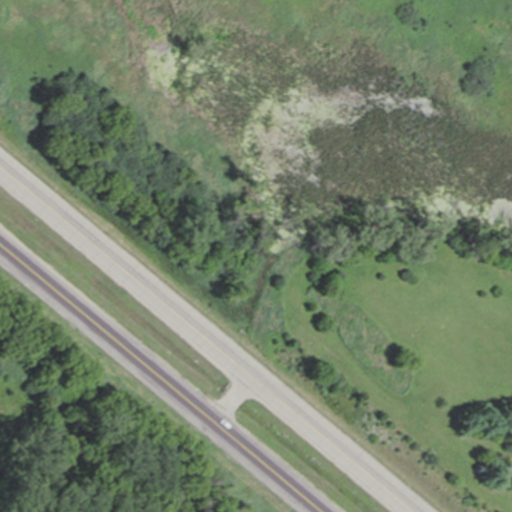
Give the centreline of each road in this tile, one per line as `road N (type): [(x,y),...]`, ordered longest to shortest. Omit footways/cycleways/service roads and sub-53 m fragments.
road 1 (motorway): [(416,511),(0,166)]
road 2 (motorway): [(0,242),(323,511)]
